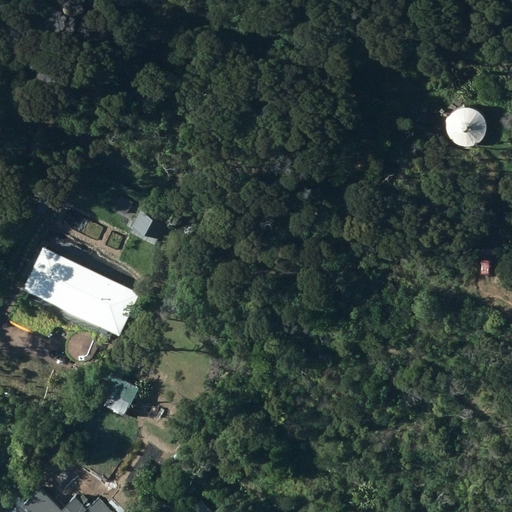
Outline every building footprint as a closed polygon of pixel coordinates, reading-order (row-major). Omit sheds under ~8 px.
[(159,208),(131,195),(121,216),(149,229),(159,208)] [(43,244),(24,285),(120,328),(139,287),(43,244)] [(145,385),(115,370),(104,391),(134,407),(145,385)] [(109,478),(87,463),(77,479),(98,494),(109,478)] [(117,511),(103,498),(92,509),(77,495),(64,509),(41,487),(24,504),(32,511),(117,511)]
